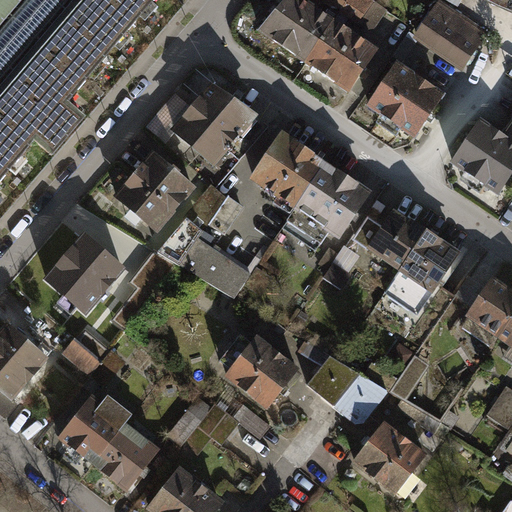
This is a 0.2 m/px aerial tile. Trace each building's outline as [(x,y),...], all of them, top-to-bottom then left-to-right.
[(0,115),(99,0),(6,0),(0,7),(0,115)] [(99,0),(0,115),(0,181),(35,141),(52,156),(83,121),(66,107),(156,0),(99,0)] [(333,24),(299,0),(286,0),(259,33),(305,64),(333,24)] [(326,0),(343,11),(350,0),(326,0)] [(381,7),(369,0),(350,0),(343,11),(368,27),(381,7)] [(463,69),(480,43),(434,12),(417,39),(463,69)] [(376,53),(333,24),(305,64),(348,94),(376,53)] [(416,46),(406,39),(394,56),(404,63),(416,46)] [(442,98),(397,68),(370,107),(415,137),(442,98)] [(271,127),(211,88),(175,132),(215,166),(228,151),(241,161),(271,127)] [(511,125),(503,139),(481,124),(452,166),(499,197),(511,177),(511,125)] [(327,166),(284,138),(256,179),(299,208),(327,166)] [(194,188),(154,155),(118,198),(158,232),(194,188)] [(343,238),(371,195),(327,166),(299,208),(289,223),(322,245),(332,231),(343,238)] [(189,221),(204,234),(229,199),(213,185),(186,217),(189,221)] [(229,199),(204,234),(182,266),(236,299),(252,276),(210,247),(221,232),(226,235),(244,209),(229,199)] [(427,234),(396,213),(385,228),(370,219),(355,240),(401,270),(427,234)] [(204,234),(189,221),(161,253),(182,266),(204,234)] [(459,256),(427,234),(401,270),(386,293),(418,315),(459,256)] [(124,272),(86,239),(51,280),(89,313),(124,272)] [(319,284),(335,295),(346,279),(330,268),(319,284)] [(511,321),(511,294),(494,282),(464,328),(494,348),(501,338),(511,321)] [(511,321),(501,338),(511,345),(511,321)] [(48,362),(8,328),(0,338),(0,390),(14,402),(48,362)] [(93,377),(104,363),(77,340),(66,354),(93,377)] [(298,372),(258,340),(228,378),(269,410),(298,372)] [(310,386),(336,407),(359,375),(310,346),(304,354),(326,367),(310,386)] [(93,377),(106,388),(117,375),(104,363),(93,377)] [(389,393),(391,394),(398,382),(373,366),(365,378),(389,393)] [(365,378),(359,375),(336,407),(358,424),(366,423),(389,393),(365,378)] [(418,383),(404,375),(398,382),(391,394),(406,402),(418,383)] [(511,429),(511,390),(509,388),(489,417),(510,432),(511,429)] [(103,407),(93,400),(62,440),(95,465),(127,425),(132,417),(109,399),(103,407)] [(428,416),(406,402),(399,410),(422,425),(428,416)] [(186,444),(209,414),(196,404),(169,437),(183,448),(186,444)] [(235,418),(217,404),(209,414),(186,444),(199,454),(212,438),(223,446),(241,423),(235,418)] [(241,423),(261,440),(271,428),(245,406),(235,418),(241,423)] [(460,418),(451,413),(443,425),(452,430),(460,418)] [(160,452),(127,425),(95,465),(129,491),(160,452)] [(427,457),(386,426),(357,464),(397,495),(427,457)] [(511,438),(503,451),(511,456),(511,438)] [(217,511),(223,505),(182,473),(151,511),(217,511)]
